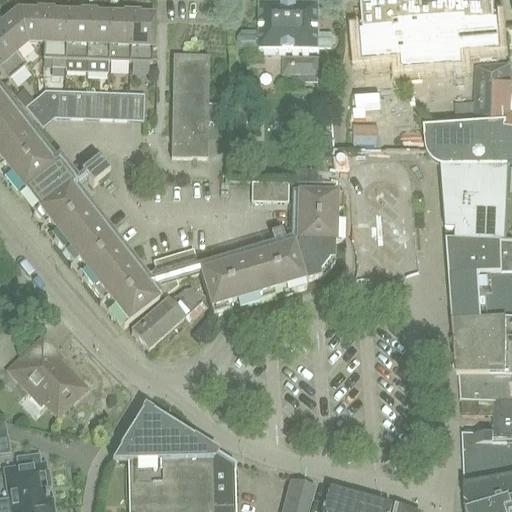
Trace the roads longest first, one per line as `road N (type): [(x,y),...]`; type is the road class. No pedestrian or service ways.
road 1 (residential): [(444,504),(276,466),(219,438),(173,396)]
road 2 (residential): [(150,385),(84,327),(0,218)]
road 3 (residential): [(173,396),(222,348),(265,325),(359,298)]
road 4 (residential): [(444,504),(433,290)]
road 5 (residential): [(359,180),(341,171),(345,0)]
road 6 (residential): [(411,293),(403,189),(394,178),(359,180)]
road 7 (residential): [(88,511),(98,468),(150,385)]
road 8 (residential): [(359,180),(359,298)]
